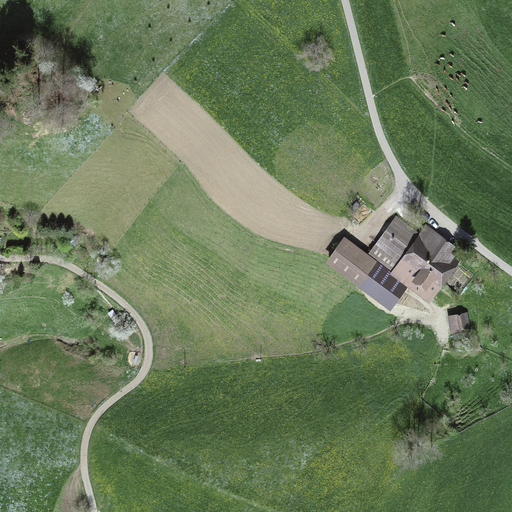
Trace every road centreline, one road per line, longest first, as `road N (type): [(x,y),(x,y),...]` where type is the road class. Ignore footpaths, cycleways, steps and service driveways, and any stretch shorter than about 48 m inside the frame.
road 1 (unclassified): [(0,258),(70,267),(127,307),(144,333),(141,373),(87,427),(83,471),(93,511)]
road 2 (unclassified): [(344,0),(375,120),(401,175),(455,231),(511,271)]
